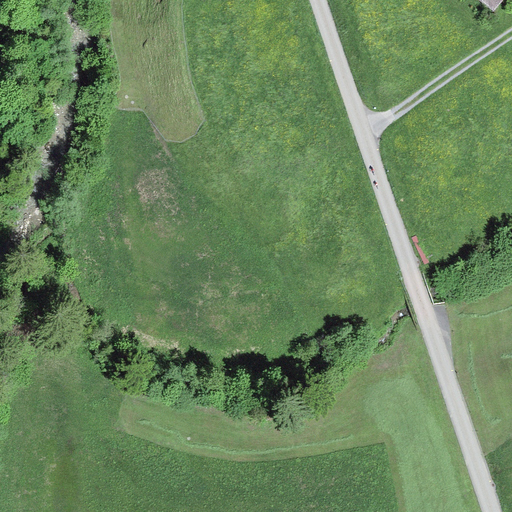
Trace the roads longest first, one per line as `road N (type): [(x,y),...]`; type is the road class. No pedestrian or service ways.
road 1 (unclassified): [(318,0),(494,511)]
road 2 (track): [(511,29),(364,134)]
